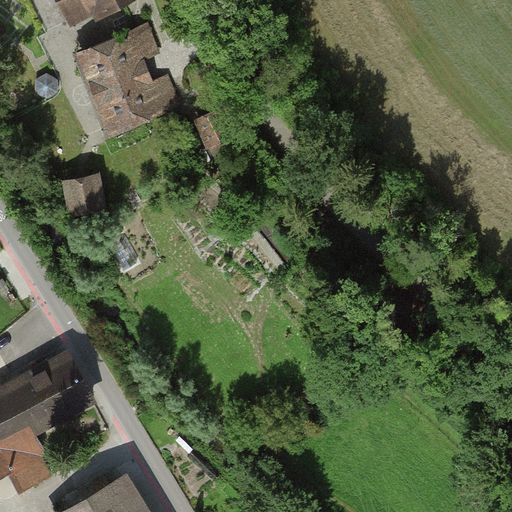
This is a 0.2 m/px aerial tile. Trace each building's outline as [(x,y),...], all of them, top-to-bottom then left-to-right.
[(59,0),(70,23),(92,12),(95,18),(133,0),(59,0)] [(148,27),(78,52),(109,138),(179,113),(148,27)] [(59,92),(59,79),(48,73),(36,79),(37,93),(48,99),(59,92)] [(234,140),(219,107),(196,117),(211,150),(234,140)] [(101,168),(64,175),(72,213),(109,205),(101,168)] [(105,404),(84,362),(0,403),(0,498),(4,506),(59,478),(38,437),(105,404)] [(158,511),(136,474),(71,511),(158,511)]
